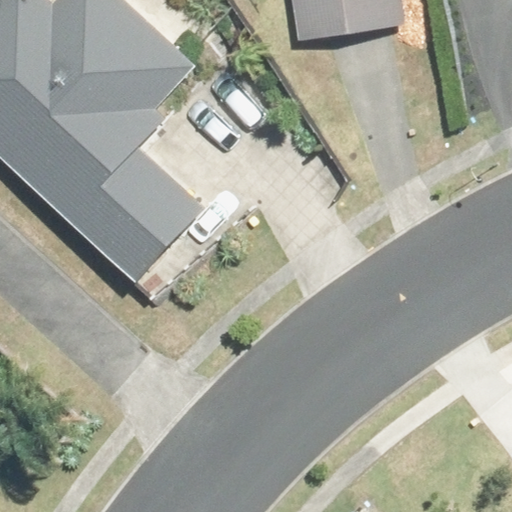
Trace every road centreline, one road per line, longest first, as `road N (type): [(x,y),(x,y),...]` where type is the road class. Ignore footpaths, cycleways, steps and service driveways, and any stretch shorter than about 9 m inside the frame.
road 1 (residential): [(235,467),(310,396),(511,251)]
road 2 (residential): [(0,263),(235,467)]
